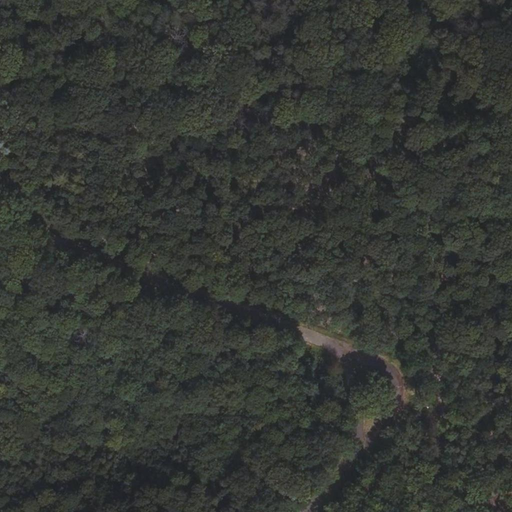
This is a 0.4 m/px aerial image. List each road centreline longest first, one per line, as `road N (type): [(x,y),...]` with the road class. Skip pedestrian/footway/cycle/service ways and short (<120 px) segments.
road 1 (track): [(0,181),(61,243),(326,341),(350,377),(356,435),(345,469),(305,511)]
road 2 (track): [(0,133),(511,114)]
road 3 (track): [(326,341),(388,368),(399,390),(389,420),(352,457)]
